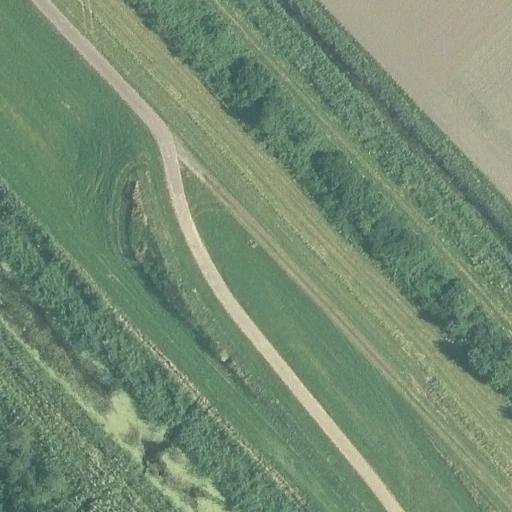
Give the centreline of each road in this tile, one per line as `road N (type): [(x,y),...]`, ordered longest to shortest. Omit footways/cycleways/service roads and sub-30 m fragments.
road 1 (unclassified): [(391,511),(200,260),(160,133),(40,0)]
road 2 (track): [(160,133),(511,506)]
